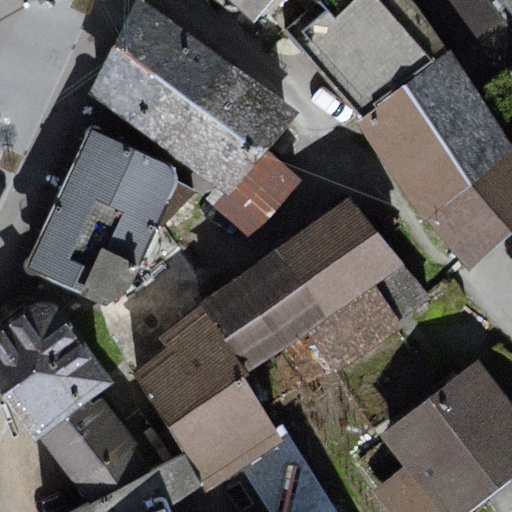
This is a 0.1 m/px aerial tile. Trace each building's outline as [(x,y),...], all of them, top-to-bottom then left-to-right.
[(145,0),(140,0),(94,99),(236,199),(308,112),(145,0)] [(245,0),(264,18),(282,0),(245,0)] [(334,16),(306,38),(373,120),(457,54),(415,0),(367,0),(344,21),(334,16)] [(373,120),(363,128),(428,224),(476,274),(511,239),(511,145),(457,54),(373,120)] [(185,185),(98,142),(31,276),(118,319),(185,185)] [(356,205),(203,314),(251,381),(315,343),(338,380),(407,334),(382,298),(415,282),(356,205)] [(57,307),(0,347),(0,374),(52,448),(110,403),(57,307)] [(251,381),(203,314),(160,343),(170,358),(140,376),(224,485),(285,449),(251,381)] [(511,410),(480,367),(388,437),(406,473),(377,493),(388,511),(471,511),(511,483),(511,410)] [(110,403),(52,448),(88,510),(155,479),(110,403)]
